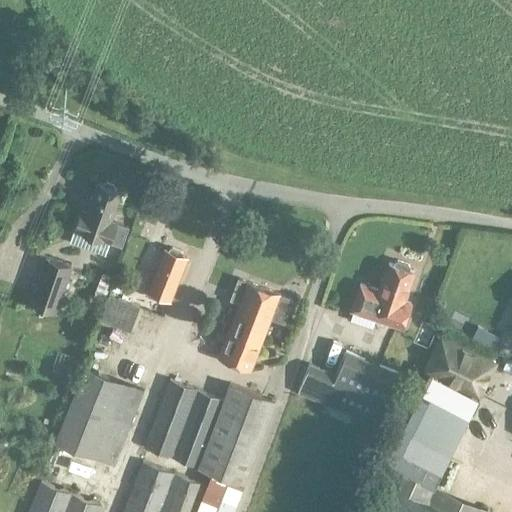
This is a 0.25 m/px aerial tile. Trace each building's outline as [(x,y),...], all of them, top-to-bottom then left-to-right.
[(115,190),(115,188),(114,186),(107,183),(103,186),(98,184),(88,213),(82,210),(75,229),(109,242),(116,223),(110,221),(120,192),(115,190)] [(182,256),(183,253),(182,251),(172,247),(170,248),(169,251),(164,249),(148,291),(146,295),(154,298),(155,294),(170,300),(186,257),(182,256)] [(56,313),(72,266),(45,257),(29,304),(56,313)] [(409,270),(410,267),(409,264),(398,260),(395,261),(394,264),(389,263),(379,290),(360,284),(351,310),(402,328),(411,303),(404,300),(414,271),(409,270)] [(104,300),(113,276),(102,272),(93,295),(104,300)] [(239,303),(220,353),(218,357),(251,369),(271,317),(283,322),(292,299),(239,278),(230,299),(239,303)] [(129,331),(139,306),(110,294),(99,319),(129,331)] [(440,333),(423,368),(481,396),(498,361),(440,333)] [(14,356),(74,379),(82,358),(22,335),(14,356)] [(346,349),(336,373),(309,362),(297,392),(376,425),(399,371),(346,349)] [(113,466),(144,390),(84,366),(54,442),(113,466)] [(435,485),(477,397),(427,373),(383,462),(393,467),(435,485)] [(166,454),(197,387),(169,377),(143,445),(166,454)] [(197,387),(166,454),(244,483),(276,400),(228,382),(222,397),(197,387)] [(193,511),(205,481),(142,458),(122,511),(193,511)] [(372,511),(496,511),(393,467),(372,511)] [(232,511),(244,483),(211,471),(195,511),(232,511)] [(100,511),(103,505),(40,480),(27,511),(100,511)]
